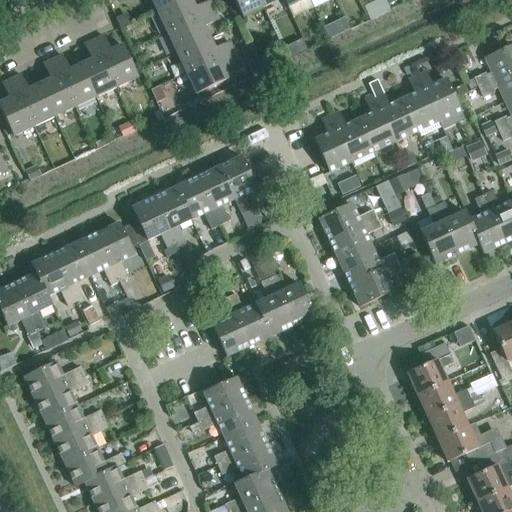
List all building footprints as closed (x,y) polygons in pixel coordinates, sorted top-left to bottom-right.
[(151,0),(157,13),(183,0),(151,0)] [(167,33),(214,11),(210,1),(195,9),(190,0),(183,0),(157,13),(167,33)] [(263,8),(259,0),(233,0),(242,18),(263,8)] [(385,0),(376,0),(364,6),(371,20),(391,10),(385,0)] [(219,20),(214,11),(167,33),(176,54),(209,39),(204,27),(219,20)] [(127,13),(116,18),(117,19),(121,28),(122,29),(123,28),(132,24),(127,13)] [(132,24),(123,28),(127,36),(136,32),(132,24)] [(103,36),(94,41),(116,89),(137,78),(122,46),(110,52),(103,36)] [(186,74),(234,52),(229,43),(214,50),(209,39),(176,54),(186,74)] [(116,89),(94,41),(84,45),(92,61),(80,66),(96,98),(116,89)] [(478,89),(511,73),(511,46),(485,59),(491,74),(486,76),(485,74),(474,79),(478,89)] [(223,69),(238,61),(234,52),(186,74),(196,96),(229,80),(223,69)] [(269,53),(256,60),(261,71),(275,65),(269,53)] [(96,98),(80,66),(69,71),(62,56),(53,61),(75,108),(96,98)] [(75,108),(53,61),(43,65),(50,80),(39,85),(54,118),(75,108)] [(426,72),(417,76),(439,123),(443,132),(465,122),(461,113),(446,80),(433,86),(426,72)] [(511,99),(511,73),(478,89),(483,99),(494,93),(493,92),(498,89),(505,103),(511,99)] [(54,118),(39,85),(28,91),(21,76),(11,80),(34,128),(54,118)] [(439,123),(417,76),(408,81),(414,94),(402,100),(417,133),(439,123)] [(34,128),(11,80),(2,85),(9,100),(0,103),(0,110),(13,138),(34,128)] [(464,84),(455,88),(459,96),(468,92),(464,84)] [(417,133),(402,100),(389,106),(383,92),(374,97),(395,143),(417,133)] [(395,143),(374,97),(365,101),(371,115),(358,120),(373,153),(395,143)] [(499,133),(511,126),(511,99),(505,103),(511,117),(506,119),(505,118),(494,123),(499,133)] [(160,111),(154,113),(157,121),(163,118),(160,111)] [(373,153),(358,120),(345,126),(339,112),(330,117),(352,163),(373,153)] [(352,163),(330,117),(321,121),(327,135),(314,141),(329,173),(352,163)] [(129,122),(118,127),(122,137),(133,132),(129,122)] [(482,128),(481,128),(485,137),(486,137),(496,132),(491,123),(482,128)] [(511,126),(499,133),(503,142),(511,137),(511,126)] [(480,140),(465,147),(470,160),(486,153),(480,140)] [(460,148),(448,154),(452,163),(465,157),(460,148)] [(495,155),(494,155),(499,166),(500,166),(505,164),(511,161),(507,150),(495,155)] [(241,158),(219,168),(234,201),(241,216),(250,212),(243,196),(256,190),(241,158)] [(36,166),(25,171),(29,181),(40,176),(36,166)] [(234,201),(219,168),(197,178),(220,226),(228,222),(221,207),(234,201)] [(313,190),(326,184),(322,175),(309,181),(313,190)] [(402,175),(387,181),(393,192),(407,186),(402,175)] [(220,226),(197,178),(175,188),(191,221),(203,215),(211,231),(220,226)] [(387,181),(375,187),(382,201),(394,195),(393,192),(387,181)] [(191,221),(175,188),(154,199),(176,247),(185,243),(178,227),(191,221)] [(511,241),(511,202),(499,208),(492,192),(483,196),(505,244),(511,241)] [(505,244),(483,196),(474,200),(481,216),(469,221),(468,222),(479,245),(483,255),(505,244)] [(176,247),(154,199),(132,209),(147,242),(160,236),(167,251),(176,247)] [(468,222),(469,221),(464,212),(451,218),(444,203),(435,207),(457,255),(479,245),(468,222)] [(329,242),(377,220),(373,211),(357,218),(351,205),(319,220),(329,242)] [(457,255),(435,207),(426,211),(433,227),(420,233),(435,265),(457,255)] [(400,209),(387,215),(393,227),(406,221),(400,209)] [(381,228),(377,220),(329,242),(339,264),(372,249),(365,236),(381,228)] [(147,242),(138,222),(129,226),(139,246),(147,242)] [(119,224),(97,234),(119,282),(128,278),(121,263),(134,257),(119,224)] [(139,246),(129,226),(121,229),(131,249),(139,246)] [(119,282),(97,234),(75,245),(90,277),(103,271),(111,287),(119,282)] [(90,277),(75,245),(53,255),(76,303),(85,299),(78,283),(90,277)] [(349,286),(397,263),(393,254),(378,261),(372,249),(339,264),(349,286)] [(76,303),(53,255),(31,265),(35,274),(47,298),(48,297),(60,291),(67,307),(76,303)] [(386,279),(402,272),(397,263),(349,286),(360,308),(392,292),(386,279)] [(52,307),(48,297),(47,298),(35,274),(14,284),(37,333),(46,328),(38,313),(52,307)] [(279,275),(270,279),(292,328),(314,317),(299,285),(286,291),(279,275)] [(167,277),(156,282),(162,294),(173,289),(167,277)] [(292,328),(270,279),(261,283),(268,299),(255,305),(270,338),(292,328)] [(37,333),(14,284),(0,291),(0,311),(7,327),(21,321),(28,337),(37,333)] [(270,338),(255,305),(242,311),(235,295),(226,299),(248,348),(270,338)] [(127,299),(106,309),(111,321),(118,318),(133,311),(127,299)] [(248,348),(226,299),(217,303),(225,319),(211,325),(226,358),(248,348)] [(93,308),(83,312),(89,326),(99,322),(93,308)] [(511,359),(511,323),(493,332),(501,349),(490,354),(502,380),(511,375),(511,373),(507,362),(511,359)] [(77,324),(65,330),(69,339),(82,333),(77,324)] [(63,331),(41,342),(43,345),(45,351),(68,341),(63,331)] [(37,333),(28,337),(34,350),(43,345),(41,342),(37,333)] [(433,342),(419,349),(422,355),(436,348),(433,342)] [(407,375),(417,397),(447,383),(437,361),(450,356),(445,344),(436,348),(422,355),(419,356),(424,367),(407,375)] [(11,353),(0,357),(0,372),(0,373),(1,372),(11,367),(16,365),(11,353)] [(34,400),(84,377),(80,368),(63,376),(56,363),(24,378),(34,400)] [(88,385),(84,377),(34,400),(44,422),(77,406),(71,393),(88,385)] [(198,423),(246,401),(236,379),(203,394),(209,407),(194,414),(198,423)] [(427,419),(478,395),(474,387),(453,396),(447,383),(417,397),(427,419)] [(474,408),(474,407),(481,403),(478,395),(427,419),(437,441),(467,427),(461,414),(474,408)] [(256,423),(246,401),(198,423),(202,432),(217,425),(223,438),(256,423)] [(54,444),(104,420),(100,412),(83,420),(77,406),(44,422),(54,444)] [(108,429),(104,420),(54,444),(65,465),(97,450),(91,437),(108,429)] [(218,467),(266,445),(256,423),(223,438),(229,450),(214,458),(218,467)] [(474,424),(467,427),(437,441),(447,463),(465,455),(470,466),(479,462),(495,454),(506,449),(496,428),(480,436),(474,424)] [(276,467),(266,445),(218,467),(222,476),(237,468),(243,481),(234,485),(234,486),(276,467)] [(511,445),(506,449),(495,454),(479,462),(484,472),(466,480),(477,503),(507,489),(501,476),(511,470),(511,445)] [(75,487),(117,468),(116,467),(125,463),(121,455),(103,463),(97,450),(65,465),(75,487)] [(276,467),(234,486),(240,499),(224,506),(227,511),(234,511),(277,493),(267,471),(276,467)] [(94,505),(144,481),(140,472),(123,481),(117,468),(75,487),(75,488),(84,483),(94,505)] [(148,490),(144,481),(94,505),(97,511),(135,511),(154,503),(137,511),(131,498),(148,490)] [(511,511),(511,500),(507,489),(477,503),(480,511),(511,511)] [(285,511),(277,493),(234,511),(285,511)] [(156,511),(158,511),(154,503),(135,511),(156,511)]
